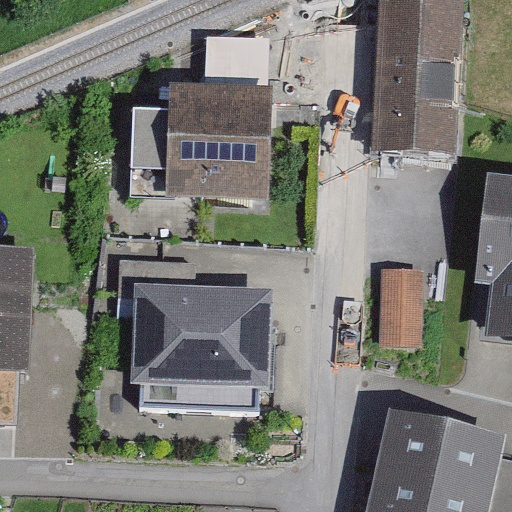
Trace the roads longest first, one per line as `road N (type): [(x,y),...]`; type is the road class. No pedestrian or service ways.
road 1 (residential): [(356,0),(329,491)]
road 2 (residential): [(329,491),(0,482)]
